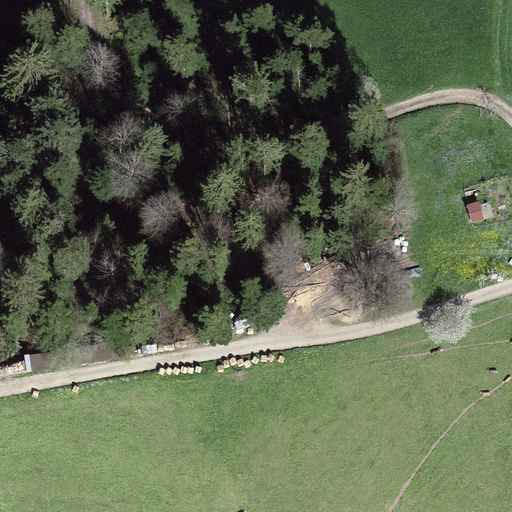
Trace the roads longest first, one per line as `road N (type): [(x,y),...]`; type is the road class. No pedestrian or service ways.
road 1 (track): [(511,116),(478,97),(448,96),(290,154),(232,160),(179,153),(145,139),(113,109),(86,0)]
road 2 (track): [(511,287),(326,332),(0,379)]
